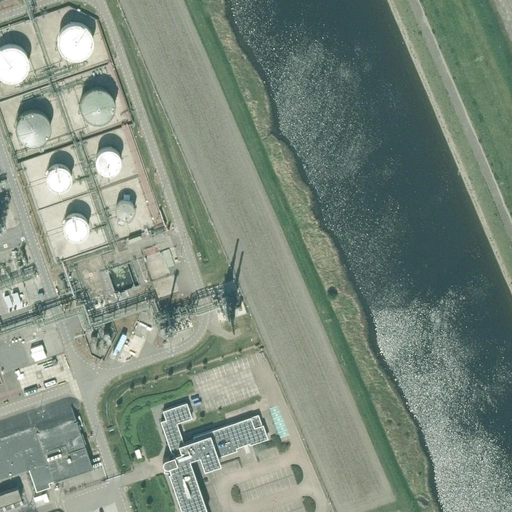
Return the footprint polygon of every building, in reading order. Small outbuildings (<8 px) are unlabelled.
[(73,58),(76,58),(79,58),(82,57),(85,55),(87,54),(89,51),(91,49),(93,46),(93,43),(94,40),(93,37),(93,34),(91,31),(89,28),(87,26),(85,24),(84,24),(75,22),(73,22),(69,23),(67,24),(64,26),(62,28),(60,31),(59,34),(58,37),(58,40),(58,43),(59,46),(60,49),(62,51),(64,54),(67,55),(70,57),(73,58)] [(16,42),(15,41),(6,39),(4,40),(1,41),(0,40),(0,73),(1,74),(4,75),(7,75),(10,75),(13,74),(16,73),(18,71),(21,69),(23,66),(24,64),(25,61),(25,57),(25,54),(24,51),(23,48),(21,46),(18,44),(16,42)] [(93,120),(94,120),(100,120),(102,119),(105,118),(107,116),(109,114),(111,111),(112,109),(113,106),(113,103),(113,100),(112,97),(111,94),(109,91),(107,89),(105,87),(102,86),(99,85),(96,85),(93,85),(90,86),(87,87),(85,89),(82,91),(81,94),(79,97),(79,100),(78,103),(79,106),(79,109),(81,111),(82,114),(85,116),(87,118),(90,119),(93,120)] [(30,137),(32,137),(35,137),(38,136),(40,135),(43,134),(45,131),(46,129),(48,126),(48,124),(49,121),(48,118),(48,115),(46,112),(45,110),(43,108),(40,106),(38,105),(35,104),(32,104),(29,104),(26,105),(23,106),(22,107),(21,108),(19,110),(17,112),(16,115),(15,118),(15,121),(15,124),(16,126),(17,129),(19,131),(21,134),(23,135),(26,136),(29,137),(30,137)] [(115,150),(112,148),(108,147),(104,148),(100,150),(97,152),(95,161),(99,169),(108,172),(116,169),(120,161),(118,152),(115,150)] [(54,186),(57,187),(59,187),(61,186),(63,185),(65,184),(66,182),(68,181),(69,179),(69,177),(69,175),(69,173),(69,171),(68,169),(66,167),(65,165),(63,164),(61,163),(59,163),(57,163),(55,163),(53,163),(51,164),(50,165),(48,167),(47,169),(46,171),(45,173),(45,175),(45,177),(46,179),(47,181),(48,182),(50,184),(51,185),(53,186),(54,186)] [(121,217),(122,218),(123,218),(125,218),(126,218),(128,217),(129,217),(131,216),(132,214),(133,213),(134,212),(134,210),(134,208),(134,207),(134,205),(133,204),(132,202),(131,201),(129,200),(128,199),(126,199),(125,199),(123,199),(121,199),(120,200),(119,201),(117,202),(116,204),(116,205),(115,207),(115,208),(115,210),(116,212),(116,213),(117,214),(119,216),(120,217),(121,217)] [(66,235),(73,237),(74,237),(76,237),(78,236),(80,236),(82,234),(84,233),(85,231),(86,229),(87,227),(87,224),(87,222),(86,220),(85,218),(84,216),(82,215),(80,213),(78,212),(76,212),(74,212),(72,212),(70,212),(68,213),(66,215),(64,216),(63,218),(62,220),(61,222),(61,224),(61,227),(62,229),(63,231),(64,233),(66,234),(66,235)] [(163,249),(179,245),(177,237),(161,241),(163,249)] [(172,265),(179,264),(178,248),(171,249),(172,265)] [(167,324),(174,321),(171,314),(165,317),(167,324)] [(130,330),(122,350),(129,353),(136,333),(130,330)] [(29,392),(74,381),(68,359),(63,360),(62,355),(54,357),(47,332),(29,336),(36,365),(23,368),(29,392)] [(177,423),(192,418),(187,403),(163,412),(166,420),(161,422),(172,453),(174,452),(175,456),(165,459),(164,460),(163,462),(162,464),(163,466),(164,467),(166,468),(169,467),(170,472),(169,473),(182,511),(207,511),(189,460),(200,456),(203,463),(237,451),(236,448),(252,443),(252,445),(267,439),(258,414),(252,417),(194,438),(195,440),(185,443),(177,423)] [(93,467),(83,439),(75,417),(38,430),(37,425),(0,437),(0,478),(29,468),(37,492),(51,487),(49,482),(93,467)] [(18,486),(0,492),(0,504),(22,497),(18,486)]
